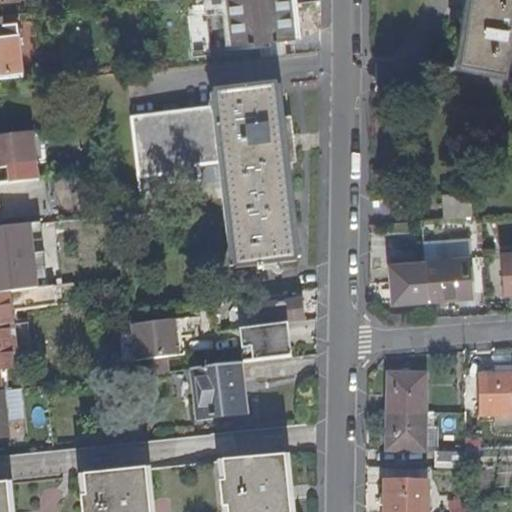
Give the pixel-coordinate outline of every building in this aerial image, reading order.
[(201,0),(203,14),(223,12),(294,4),(293,0),(201,0)] [(511,0),(467,0),(467,3),(457,58),(505,66),(510,33),(511,18),(511,0)] [(298,37),(294,4),(223,12),(227,45),(298,37)] [(4,35),(0,35),(0,71),(20,69),(16,34),(4,35)] [(223,164),(237,265),(296,258),(283,162),(294,161),(289,117),(278,119),(274,84),(214,92),(216,107),(130,119),(139,188),(140,188),(140,180),(168,176),(169,185),(199,182),(198,167),(223,164)] [(34,133),(0,137),(0,185),(28,182),(26,167),(38,165),(34,133)] [(0,185),(0,220),(48,214),(43,181),(28,182),(0,185)] [(443,197),(444,219),(471,217),(469,194),(443,197)] [(505,294),(511,293),(511,254),(501,255),(505,294)] [(296,258),(237,265),(237,269),(254,266),(255,271),(266,269),(265,265),(296,261),(296,258)] [(424,264),(427,300),(469,297),(466,258),(424,261),(424,264)] [(395,302),(427,300),(424,264),(390,266),(393,306),(395,305),(395,302)] [(74,285),(55,288),(57,305),(77,303),(74,285)] [(55,288),(0,294),(0,326),(11,325),(9,311),(57,305),(55,288)] [(242,330),(254,328),(254,327),(302,320),(300,301),(239,308),(242,330)] [(147,361),(167,358),(178,357),(173,321),(130,327),(136,362),(147,361)] [(0,326),(0,391),(1,392),(0,381),(0,370),(16,368),(11,325),(0,326)] [(285,326),(254,329),(256,344),(287,341),(285,326)] [(149,375),(170,372),(167,358),(147,361),(149,375)] [(236,365),(242,414),(247,413),(241,364),(236,365)] [(242,414),(236,365),(195,369),(199,400),(193,401),(195,419),(242,414)] [(387,374),(387,413),(425,414),(426,375),(408,375),(408,370),(392,370),(392,374),(387,374)] [(478,417),(511,416),(511,375),(477,376),(478,417)] [(425,414),(387,413),(386,452),(424,452),(425,414)] [(106,433),(108,446),(133,443),(131,431),(106,433)] [(436,469),(465,470),(464,454),(436,453),(436,469)] [(289,511),(284,457),(82,478),(84,499),(79,500),(80,511),(289,511)] [(386,483),(385,511),(426,511),(427,484),(386,483)] [(8,511),(5,486),(0,486),(0,511),(8,511)]
